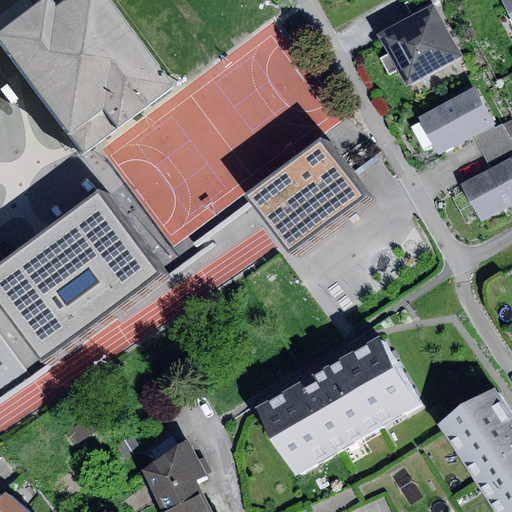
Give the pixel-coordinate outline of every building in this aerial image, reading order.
[(0,47),(73,144),(82,156),(173,88),(106,0),(61,0),(51,8),(44,0),(40,0),(0,30),(0,47)] [(438,0),(409,0),(404,3),(412,17),(439,3),(438,0)] [(511,0),(502,0),(511,17),(511,0)] [(436,6),(379,37),(407,88),(463,57),(436,6)] [(475,88),(420,118),(440,154),(495,124),(475,88)] [(502,124),(474,139),(481,152),(509,137),(502,124)] [(511,142),(509,137),(481,152),(489,167),(511,154),(511,142)] [(324,141),(249,196),(293,254),(367,199),(347,171),(324,141)] [(511,157),(462,185),(482,222),(511,206),(511,157)] [(166,278),(104,196),(49,237),(0,272),(0,302),(47,366),(166,278)] [(335,290),(345,304),(377,282),(367,268),(335,290)] [(347,306),(356,319),(386,298),(377,285),(347,306)] [(386,342),(263,412),(301,478),(424,408),(386,342)] [(511,511),(511,418),(496,395),(442,430),(495,511),(511,511)] [(92,417),(70,431),(78,443),(100,429),(92,417)] [(133,435),(116,445),(124,458),(141,449),(133,435)] [(148,454),(154,464),(179,446),(172,437),(148,454)] [(144,471),(163,511),(166,511),(201,494),(198,489),(200,487),(196,481),(207,475),(187,441),(179,446),(154,464),(144,471)] [(351,486),(308,507),(310,511),(341,511),(359,503),(351,486)] [(210,511),(201,494),(166,511),(210,511)] [(12,496),(0,508),(0,511),(26,511),(28,510),(12,496)]
